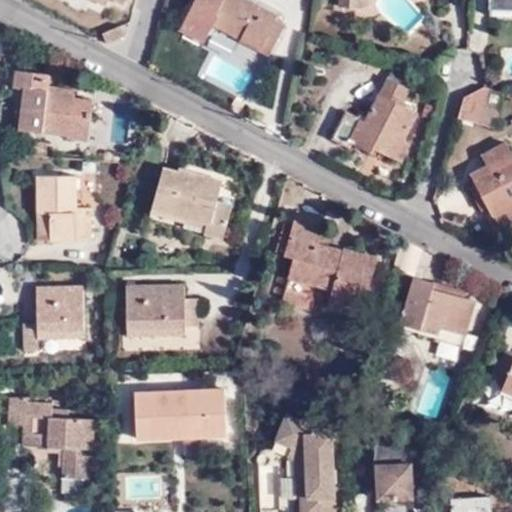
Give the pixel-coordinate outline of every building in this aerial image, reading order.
[(191,0),(179,26),(203,39),(213,20),(272,51),(285,26),(276,20),(278,16),(247,0),(191,0)] [(511,0),(488,0),(488,7),(511,8),(511,0)] [(125,24),(107,31),(111,42),(129,34),(125,24)] [(411,87),(389,75),(365,118),(343,109),(331,136),(349,146),(351,142),(370,152),(373,146),(394,156),(419,111),(402,103),(411,87)] [(49,78),(17,76),(17,91),(25,92),(23,134),(63,136),(64,140),(85,141),(88,103),(71,102),(72,97),(48,95),(49,78)] [(464,95),(458,117),(476,124),(482,105),(487,88),(480,86),(464,95)] [(482,105),(476,124),(490,128),(495,110),(482,105)] [(511,154),(507,143),(491,151),(494,160),(484,166),(471,172),(476,183),(477,186),(483,182),(490,198),(486,201),(487,203),(496,222),(511,214),(511,154)] [(494,160),(491,151),(480,156),(484,166),(494,160)] [(218,183),(175,169),(174,172),(160,168),(147,209),(202,226),(200,235),(217,240),(227,209),(212,204),(218,183)] [(53,217),(53,242),(93,240),(92,208),(78,208),(78,177),(40,177),(41,217),(53,217)] [(481,206),(487,203),(486,201),(490,198),(483,182),(477,186),(476,183),(470,186),(481,206)] [(330,219),(303,211),(296,233),(287,230),(281,251),(294,254),(289,274),(333,286),(329,304),(361,314),(375,256),(347,248),(346,250),(324,245),(330,219)] [(41,242),(53,242),(53,217),(41,217),(41,242)] [(471,286),(416,276),(415,279),(409,279),(405,298),(412,300),(410,306),(407,321),(408,322),(446,331),(447,323),(473,327),(479,294),(470,291),(471,286)] [(185,283),(128,287),(130,338),(187,335),(187,327),(202,326),(199,298),(186,299),(185,283)] [(84,288),(37,290),(38,325),(25,326),(25,352),(41,353),(41,340),(86,338),(84,288)] [(471,341),(473,327),(447,323),(446,331),(408,322),(406,329),(471,341)] [(511,350),(508,349),(499,372),(509,375),(503,387),(511,391),(511,350)] [(58,397),(11,397),(11,421),(30,421),(29,440),(67,440),(67,471),(97,471),(97,412),(74,412),(74,405),(58,405),(58,397)] [(305,475),(304,477),(305,511),(340,511),(336,434),(290,417),(280,441),(295,447),(309,451),(311,474),(305,475)] [(417,495),(415,450),(384,437),(380,449),(384,464),(382,475),(383,498),(417,495)] [(300,476),(304,477),(305,475),(311,474),(309,451),(295,447),(292,457),(301,460),(300,476)]
